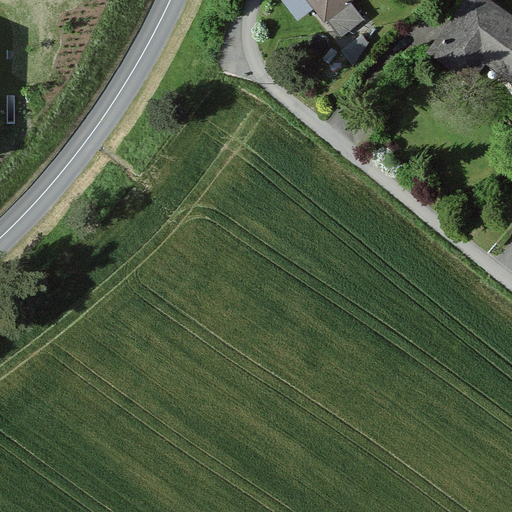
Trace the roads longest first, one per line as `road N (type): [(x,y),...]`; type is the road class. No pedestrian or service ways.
road 1 (residential): [(255,0),(255,63),(274,90),(511,286)]
road 2 (secondary): [(170,0),(110,106),(0,238)]
